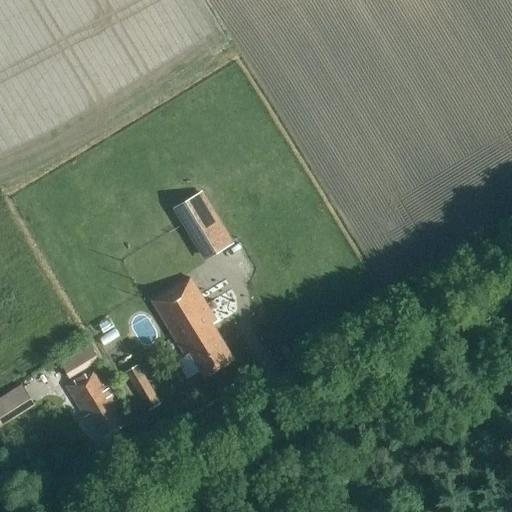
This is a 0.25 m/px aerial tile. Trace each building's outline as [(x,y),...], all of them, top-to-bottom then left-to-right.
[(421,184),(421,180),(323,182),(359,253),(405,253),(432,239),(431,203),(421,184)] [(171,208),(203,261),(232,243),(201,190),(171,208)] [(152,304),(186,355),(203,382),(237,360),(214,325),(220,321),(192,278),(152,304)] [(62,366),(71,381),(100,363),(90,348),(62,366)] [(138,365),(125,373),(147,412),(160,404),(138,365)] [(104,377),(102,378),(97,370),(66,389),(83,419),(87,417),(100,441),(131,422),(104,377)] [(22,388),(20,390),(0,402),(0,427),(1,430),(35,408),(22,388)]
